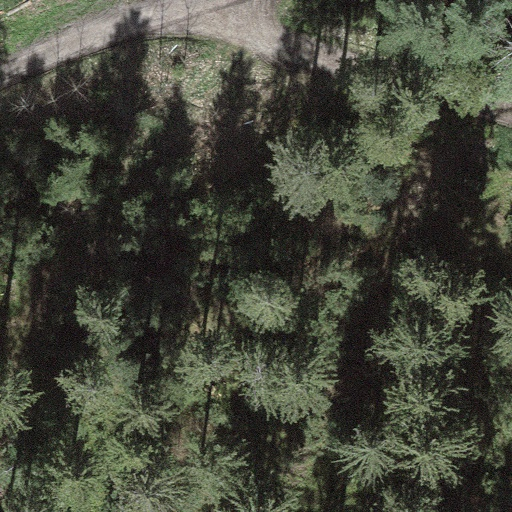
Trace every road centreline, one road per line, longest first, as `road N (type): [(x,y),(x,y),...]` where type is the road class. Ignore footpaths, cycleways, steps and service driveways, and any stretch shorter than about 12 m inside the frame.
road 1 (track): [(137,34),(511,167)]
road 2 (track): [(244,0),(0,90)]
